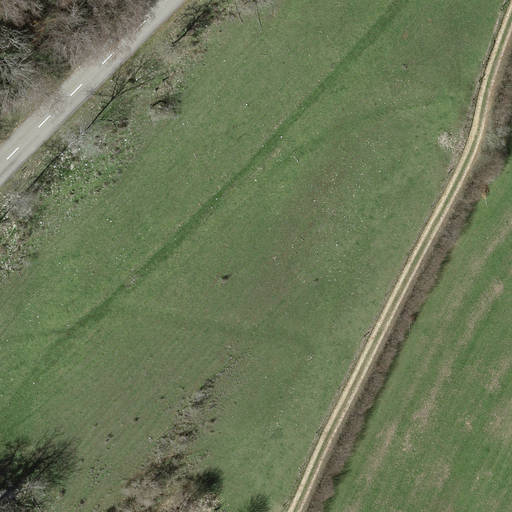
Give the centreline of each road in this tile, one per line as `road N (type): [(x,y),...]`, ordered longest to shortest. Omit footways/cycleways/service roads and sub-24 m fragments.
road 1 (track): [(511,23),(469,157),(295,511)]
road 2 (secondary): [(0,165),(165,0)]
